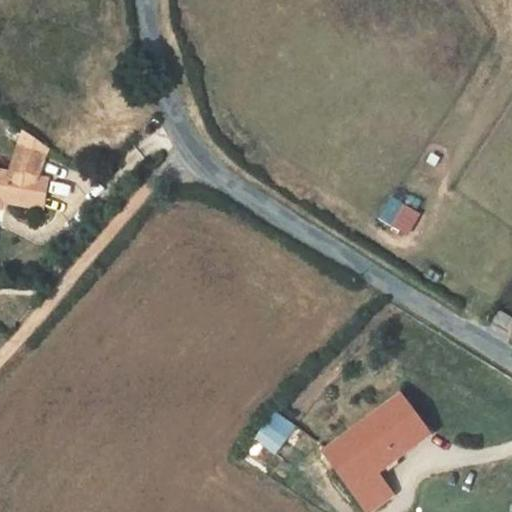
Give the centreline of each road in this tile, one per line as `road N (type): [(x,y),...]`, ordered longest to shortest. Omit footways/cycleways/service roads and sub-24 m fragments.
road 1 (residential): [(511,357),(277,218),(200,161),(172,111),(151,0)]
road 2 (track): [(0,354),(177,162),(200,161)]
